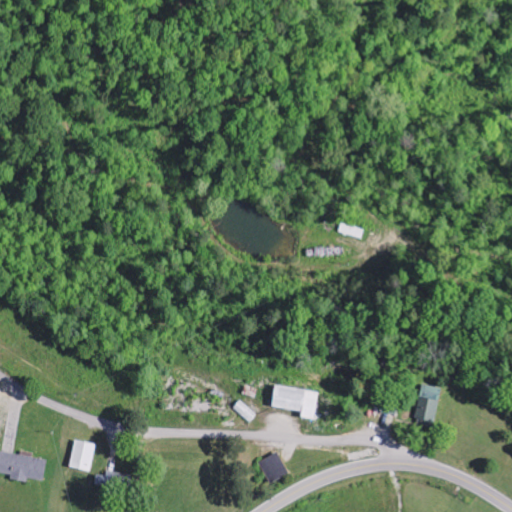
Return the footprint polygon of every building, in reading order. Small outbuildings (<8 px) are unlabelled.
[(417,424),(436,428),(445,390),(426,386),(417,424)] [(304,420),(319,422),(322,394),(279,389),(276,410),(305,413),(304,420)] [(99,447),(78,442),(71,469),(92,474),(99,447)] [(47,485),(50,462),(34,459),(35,455),(24,453),(23,457),(2,453),(0,469),(0,474),(14,477),(14,480),(47,485)] [(130,491),(133,476),(109,473),(108,478),(99,476),(97,486),(130,491)]
